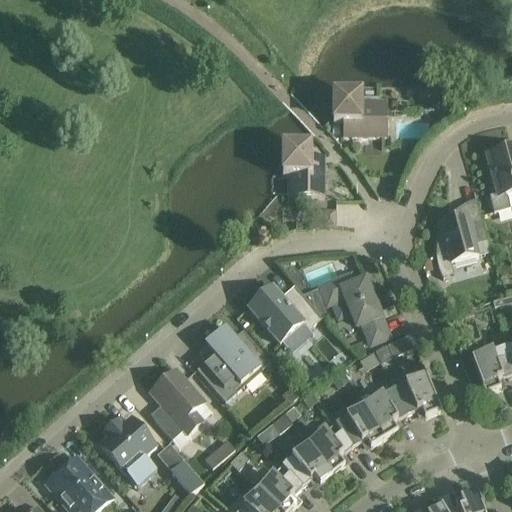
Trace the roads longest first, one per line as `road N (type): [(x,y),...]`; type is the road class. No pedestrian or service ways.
road 1 (residential): [(0,490),(260,263),(293,249),(380,235)]
road 2 (residential): [(474,446),(380,235)]
road 3 (residential): [(511,119),(451,139),(425,172),(407,218),(380,235)]
road 4 (residential): [(474,446),(363,511)]
